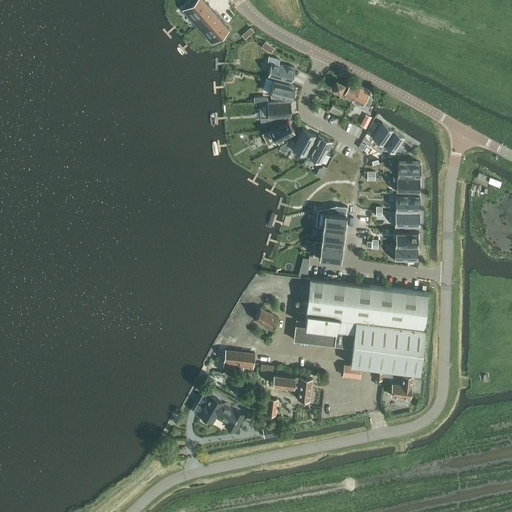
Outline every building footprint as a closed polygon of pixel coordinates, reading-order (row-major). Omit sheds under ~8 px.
[(204,0),(192,0),(187,5),(199,19),(195,23),(197,25),(214,11),(204,0)] [(214,11),(197,25),(202,31),(206,27),(216,39),(229,28),(214,11)] [(272,51),(275,46),(266,40),(263,46),(272,51)] [(268,57),(267,61),(271,61),(268,76),(291,82),(295,67),(279,63),(280,59),(268,57)] [(273,79),(270,92),(270,93),(270,92),(271,93),(270,96),(276,98),(277,94),(292,98),(295,84),(273,79)] [(344,91),(344,93),(346,94),(345,95),(352,98),(353,97),(353,98),(360,85),(350,80),(346,88),(344,87),(345,84),(336,79),(332,88),(341,92),(342,90),(344,91)] [(360,85),(353,98),(354,98),(354,99),(361,102),(368,105),(372,98),(370,97),(371,96),(368,94),(370,90),(360,85)] [(290,100),(267,102),(268,116),(270,116),(270,120),(278,120),(278,116),(286,115),(291,115),(290,100)] [(333,103),(330,109),(340,115),(343,109),(333,103)] [(364,118),(360,125),(366,128),(371,117),(366,114),(364,118)] [(288,119),(268,130),(275,141),(279,139),(280,143),(286,140),(284,136),(294,131),(288,119)] [(382,122),(372,137),(383,145),(394,129),(382,122)] [(291,142),(289,146),(292,148),(305,155),(316,134),(302,128),(295,142),(291,141),(291,142)] [(394,129),(383,145),(394,152),(405,136),(394,129)] [(319,134),(307,156),(321,163),(322,161),(325,163),(329,155),(326,154),(332,141),(319,134)] [(397,161),(397,174),(420,175),(420,162),(397,161)] [(479,170),(477,176),(485,180),(488,174),(479,170)] [(396,176),(396,191),(419,192),(420,177),(396,176)] [(491,176),(489,181),(500,185),(502,180),(491,176)] [(395,211),(419,212),(420,197),(396,196),(395,211)] [(324,211),(322,227),(344,229),(346,214),(324,211)] [(395,211),(395,226),(419,227),(419,212),(395,211)] [(322,227),(320,241),(342,244),(344,229),(322,227)] [(395,243),(395,245),(417,245),(418,232),(395,231),(395,243)] [(316,240),(314,255),(341,259),(343,244),(342,244),(320,241),(316,240)] [(395,245),(394,259),(417,260),(417,245),(395,245)] [(303,258),(299,275),(307,276),(309,258),(303,258)] [(293,339),(351,346),(352,346),(350,364),(420,372),(425,326),(424,326),(428,292),(370,285),(310,277),(307,302),(297,301),(296,309),(306,310),(305,312),(306,312),(305,324),(295,323),(293,339)] [(254,319),(271,328),(278,317),(260,307),(254,319)] [(225,349),(223,367),(243,369),(243,367),(253,368),(253,365),(255,353),(225,349)] [(343,375),(359,377),(361,365),(344,364),(343,375)] [(272,381),(272,384),(294,387),(299,387),(297,398),(309,400),(312,378),(273,373),(272,381)] [(390,395),(410,397),(413,376),(403,374),(402,384),(392,383),(390,395)] [(203,392),(193,410),(202,416),(212,421),(214,418),(215,415),(223,419),(227,422),(225,425),(234,430),(239,422),(244,414),(235,409),(234,410),(222,403),(223,402),(211,395),(204,391),(203,392)] [(269,398),(267,414),(275,415),(277,399),(269,398)] [(278,434),(276,426),(263,429),(264,437),(278,434)]
